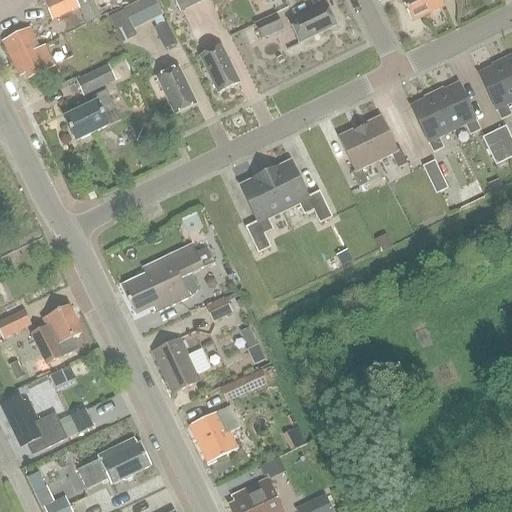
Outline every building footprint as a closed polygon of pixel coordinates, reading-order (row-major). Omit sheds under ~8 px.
[(74,0),(49,0),(44,2),(53,23),(62,19),(80,11),(77,5),(74,0)] [(151,23),(162,18),(153,0),(146,0),(124,11),(134,32),(151,23)] [(173,0),(181,14),(208,0),(173,0)] [(403,0),(402,1),(414,23),(445,8),(441,0),(403,0)] [(338,27),(327,6),(291,24),(301,45),(338,27)] [(260,23),(254,25),(262,42),(284,32),(276,15),(260,23)] [(154,30),(165,51),(177,45),(167,24),(157,29),(154,30)] [(21,78),(27,76),(30,82),(57,69),(46,47),(41,49),(32,29),(4,42),(21,78)] [(220,95),(241,85),(223,48),(202,58),(220,95)] [(511,81),(504,64),(480,75),(502,122),(511,117),(511,115),(508,107),(511,105),(511,81)] [(108,66),(77,81),(75,81),(83,98),(116,83),(108,66)] [(197,106),(179,69),(159,79),(177,116),(197,106)] [(459,85),(436,97),(453,134),(467,127),(471,137),(482,132),(459,85)] [(97,104),(65,119),(77,144),(110,128),(106,118),(117,112),(112,101),(108,93),(94,99),(97,104)] [(436,97),(412,108),(435,155),(445,150),(440,140),(453,134),(436,97)] [(117,112),(106,118),(110,128),(122,122),(117,112)] [(383,119),(361,129),(378,164),(393,157),(400,170),(409,166),(402,151),(399,152),(383,119)] [(361,129),(340,140),(356,173),(353,175),(361,189),(370,185),(363,171),(378,164),(361,129)] [(493,137),(506,164),(511,161),(511,146),(505,132),(493,137)] [(157,151),(162,139),(151,135),(146,147),(157,151)] [(493,137),(482,143),(495,170),(506,164),(493,137)] [(293,163),(266,176),(285,214),(301,207),(306,217),(306,218),(315,213),(322,226),(334,220),(321,193),(310,199),(293,163)] [(433,166),(422,172),(434,199),(446,193),(433,166)] [(270,221),(285,214),(266,176),(241,188),(258,224),(246,229),(259,256),(272,250),(266,237),(275,232),(270,221)] [(386,237),(377,242),(382,253),(392,248),(386,237)] [(146,277),(123,288),(138,318),(155,309),(158,315),(192,298),(183,280),(192,276),(193,276),(205,270),(197,253),(194,247),(144,271),(146,277)] [(192,276),(183,280),(192,298),(200,290),(193,276),(192,276)] [(224,300),(205,310),(213,326),(232,316),(224,300)] [(32,335),(48,367),(80,351),(75,340),(84,335),(71,307),(41,322),(44,329),(32,335)] [(24,312),(0,323),(0,335),(3,342),(32,327),(24,312)] [(175,396),(202,383),(198,376),(189,357),(182,341),(155,355),(175,396)] [(249,351),(247,352),(254,368),(266,362),(258,347),(258,348),(249,351)] [(199,353),(189,357),(198,376),(208,371),(210,370),(201,351),(199,353)] [(20,369),(12,373),(16,382),(24,379),(20,369)] [(61,371),(49,377),(56,390),(67,384),(61,371)] [(263,372),(242,382),(247,394),(269,384),(263,372)] [(21,397),(2,407),(22,449),(27,447),(32,458),(43,453),(67,441),(59,423),(55,415),(39,423),(29,401),(24,404),(21,397)] [(231,408),(191,427),(206,459),(214,456),(217,462),(239,451),(232,438),(231,434),(241,429),(231,408)] [(73,426),(78,436),(94,429),(86,411),(69,418),(73,426)] [(141,445),(139,446),(136,440),(99,458),(101,461),(79,472),(88,491),(110,481),(113,487),(124,481),(128,482),(135,479),(136,476),(152,468),(141,445)] [(270,464),(260,468),(265,478),(268,477),(274,474),(270,464)] [(38,474),(27,479),(34,494),(45,489),(38,474)] [(284,511),(270,481),(233,498),(236,504),(230,507),(232,511),(284,511)] [(333,511),(326,497),(296,511),(295,511),(333,511)] [(73,511),(67,498),(45,508),(46,511),(73,511)]
